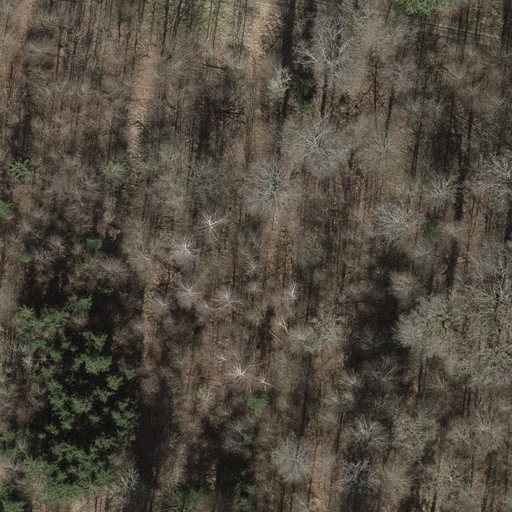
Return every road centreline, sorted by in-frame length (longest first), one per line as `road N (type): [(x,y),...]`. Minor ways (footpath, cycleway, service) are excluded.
road 1 (track): [(298,511),(249,0)]
road 2 (track): [(297,0),(511,44)]
